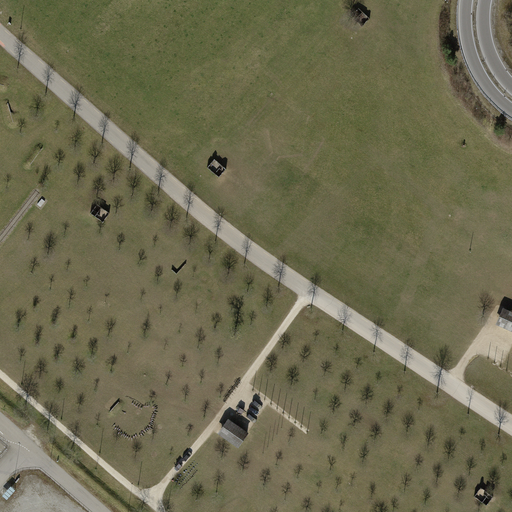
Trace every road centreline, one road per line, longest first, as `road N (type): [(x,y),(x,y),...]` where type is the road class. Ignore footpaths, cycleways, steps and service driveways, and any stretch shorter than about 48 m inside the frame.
road 1 (unclassified): [(0,31),(244,246),(511,425)]
road 2 (track): [(148,499),(309,291)]
road 3 (unclassified): [(0,417),(101,511)]
road 4 (motorway): [(466,0),(471,57),(511,110)]
